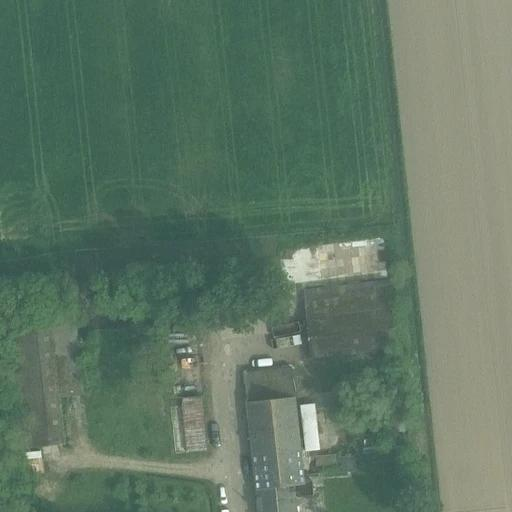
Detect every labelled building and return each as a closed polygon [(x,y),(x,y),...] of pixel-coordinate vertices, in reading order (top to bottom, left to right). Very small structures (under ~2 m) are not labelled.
[(311,359),(396,349),(387,281),(303,291),(311,359)] [(18,450),(65,444),(51,317),(3,322),(18,450)] [(304,483),(294,398),(290,368),(244,373),(246,403),(258,511),(296,511),(295,498),(313,496),(312,482),(304,483)] [(358,391),(367,455),(407,450),(399,386),(358,391)] [(175,455),(207,451),(201,398),(183,399),(182,407),(170,408),(175,455)] [(358,471),(356,455),(341,457),(343,473),(358,471)]
